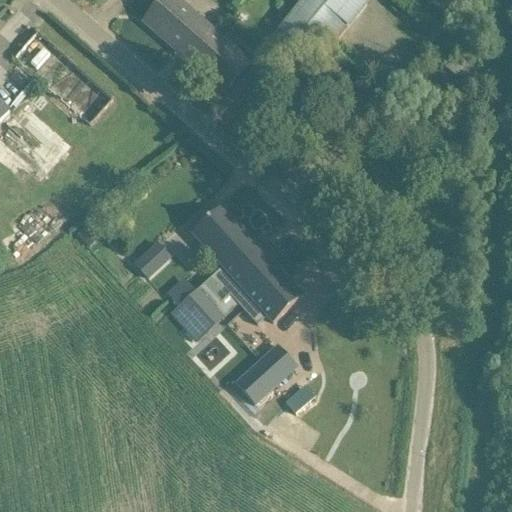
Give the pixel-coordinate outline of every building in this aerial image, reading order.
[(213,32),(210,30),(176,0),(165,0),(145,23),(187,61),(213,32)] [(365,6),(356,0),(303,0),(280,29),(292,40),(318,61),(365,6)] [(213,32),(187,61),(224,94),(250,65),(213,32)] [(27,35),(14,60),(36,72),(50,47),(27,35)] [(485,82),(470,69),(458,58),(447,70),(475,94),(485,82)] [(26,105),(5,125),(48,170),(69,150),(26,105)] [(180,309),(173,315),(174,317),(175,315),(188,330),(187,331),(199,344),(213,331),(205,323),(231,299),(258,328),(267,319),(274,326),(304,298),(223,210),(193,237),(223,269),(196,294),(180,309)] [(142,261),(136,267),(148,281),(154,274),(142,261)] [(279,349),(236,387),(255,408),(297,369),(279,349)]
